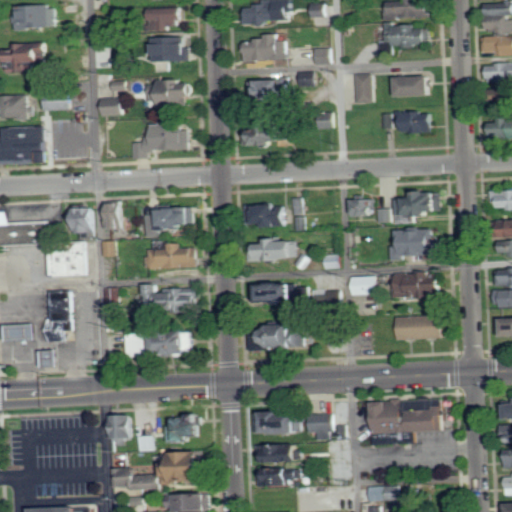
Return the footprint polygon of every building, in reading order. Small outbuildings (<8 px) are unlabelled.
[(271,20),(295,19),(295,0),(249,1),(250,24),(271,23),(271,20)] [(392,18),(433,17),(432,0),(407,0),(392,1),(392,18)] [(491,14),(511,13),(511,0),(491,1),(491,14)] [(316,3),(317,16),(330,16),(330,2),(316,3)] [(20,28),(61,27),(61,5),(19,6),(20,28)] [(155,28),(187,27),(186,7),(154,8),(155,28)] [(511,19),(492,20),(493,30),(500,30),(500,35),(488,36),(488,51),(501,51),(501,55),(511,54),(511,19)] [(391,40),(385,41),(385,54),(397,54),(396,46),(435,44),(434,23),(390,24),(391,40)] [(250,60),(293,59),(293,40),(283,40),(283,33),(268,33),(268,39),(250,39),(250,60)] [(159,60),(193,59),(193,36),(158,36),(159,60)] [(53,42),(17,43),(17,54),(11,54),(11,72),(42,72),(42,61),(49,61),(49,52),(53,52),(53,42)] [(319,47),(320,64),(336,63),(336,46),(319,47)] [(511,62),(489,63),(490,80),(511,79),(511,62)] [(380,101),(379,73),(363,73),(364,102),(380,101)] [(402,75),(403,94),(437,93),(437,74),(402,75)] [(154,81),(154,100),(162,100),(162,106),(196,105),(195,79),(154,81)] [(297,86),(289,87),(289,79),(253,80),(253,97),(262,97),(262,102),(297,100),(297,86)] [(117,90),(130,90),(130,81),(117,82),(117,90)] [(511,87),(498,88),(498,104),(511,103),(511,87)] [(51,92),(51,110),(78,109),(77,91),(51,92)] [(34,116),(34,94),(3,95),(4,117),(34,116)] [(109,115),(128,115),(127,97),(108,98),(109,115)] [(439,131),(438,110),(400,111),(400,123),(407,122),(407,132),(439,131)] [(1,163),(0,151),(0,139),(6,139),(5,128),(41,125),(40,117),(50,116),(53,159),(1,163)] [(493,136),(511,136),(511,117),(500,117),(500,122),(493,122),(493,136)] [(194,148),(193,124),(174,125),(174,121),(157,122),(157,136),(149,136),(150,141),(138,142),(139,157),(154,157),(154,149),(194,148)] [(254,124),(255,144),(278,143),(278,140),(293,139),(293,123),(254,124)] [(497,206),(511,206),(511,188),(497,188),(497,206)] [(420,222),(419,213),(446,211),(444,189),(418,190),(419,196),(399,197),(400,223),(420,222)] [(359,215),(379,214),(379,196),(358,197),(359,215)] [(307,197),(297,197),(298,213),(308,213),(307,197)] [(128,202),(109,201),(109,227),(127,228),(128,202)] [(283,203),(251,203),(251,222),(267,222),(268,226),(293,225),(293,205),(284,205),(283,203)] [(151,213),(152,236),(165,235),(165,226),(198,225),(197,205),(163,206),(163,213),(151,213)] [(98,206),(75,207),(76,231),(82,231),(83,239),(99,239),(98,206)] [(383,222),(396,222),(395,207),(382,208),(383,222)] [(0,243),(0,211),(6,211),(10,222),(51,220),(51,241),(0,243)] [(309,229),(309,215),(300,215),(300,230),(309,229)] [(408,254),(443,253),(442,228),(400,229),(401,244),(396,244),(397,259),(408,259),(408,254)] [(300,237),(269,238),(269,243),(256,243),(257,259),(300,258),(300,237)] [(120,240),(107,240),(108,255),(121,255),(120,240)] [(202,266),(202,246),(186,247),(186,241),(159,242),(160,248),(152,249),(153,268),(202,266)] [(52,275),(50,244),(85,242),(87,273),(52,275)] [(344,253),(329,254),(330,268),(345,267),(344,253)] [(501,285),(511,284),(511,266),(501,267),(501,285)] [(402,297),(446,296),(445,271),(401,272),(402,297)] [(382,293),(382,276),(355,276),(355,294),(382,293)] [(314,286),(299,286),(299,281),(265,282),(265,299),(299,299),(299,303),(315,302),(314,286)] [(202,288),(163,288),(163,283),(151,283),(151,308),(202,308),(202,288)] [(124,287),(109,287),(109,305),(124,305),(124,287)] [(511,305),(511,288),(499,289),(499,306),(511,305)] [(78,321),(77,290),(53,291),(55,342),(72,341),(72,321),(78,321)] [(447,337),(446,314),(401,315),(402,338),(447,337)] [(511,334),(511,316),(501,317),(502,334),(511,334)] [(13,324),(13,340),(42,339),(42,323),(13,324)] [(255,348),(299,347),(298,324),(254,324),(255,348)] [(129,333),(130,355),(197,352),(196,330),(129,333)] [(49,367),(65,365),(63,349),(47,351),(49,367)] [(379,398),(448,393),(450,427),(382,431),(379,398)] [(303,411),(259,412),(259,433),(303,432),(303,411)] [(320,439),(337,439),(337,438),(351,438),(351,424),(340,424),(340,412),(314,413),(314,432),(320,432),(320,439)] [(119,439),(139,438),(138,413),(118,414),(119,439)] [(173,442),(196,441),(196,436),(207,436),(206,414),(177,415),(177,425),(172,425),(173,442)] [(143,449),(158,450),(158,435),(143,435),(143,449)] [(261,462),(304,460),(303,443),(261,444),(261,462)] [(211,449),(177,450),(177,461),(167,462),(168,481),(212,480),(211,449)] [(262,467),(262,486),(292,485),(292,479),(304,478),(304,466),(262,467)] [(119,488),(164,487),(163,474),(139,474),(139,467),(118,467),(119,488)] [(372,486),(373,500),(404,499),(404,485),(372,486)] [(179,500),(171,500),(171,507),(180,507),(180,511),(215,510),(214,492),(179,493),(179,500)] [(148,509),(147,497),(139,497),(139,509),(148,509)]
